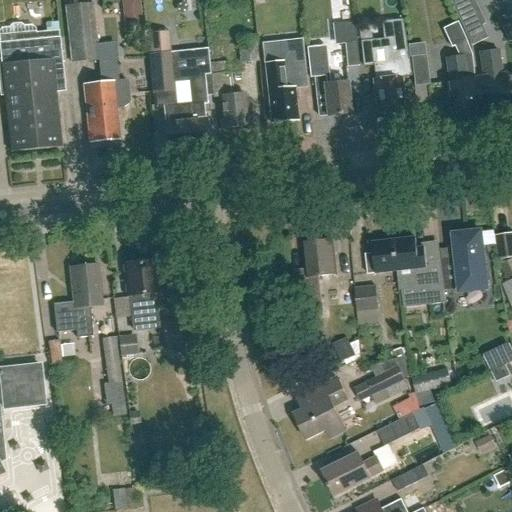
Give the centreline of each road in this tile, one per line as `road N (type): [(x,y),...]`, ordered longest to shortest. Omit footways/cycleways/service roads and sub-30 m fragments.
road 1 (residential): [(293,511),(239,369),(211,192)]
road 2 (unclassified): [(211,192),(511,159)]
road 3 (unclassified): [(0,215),(211,192)]
